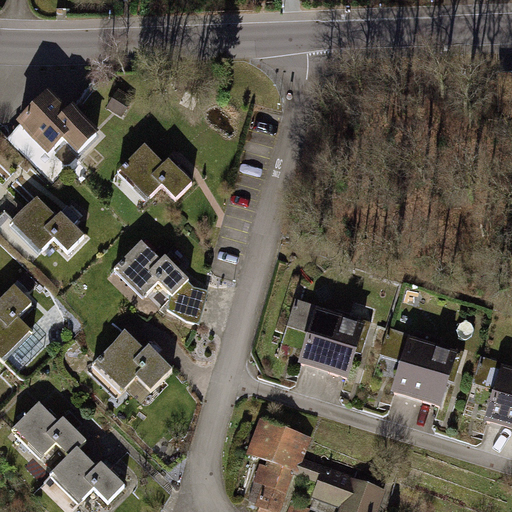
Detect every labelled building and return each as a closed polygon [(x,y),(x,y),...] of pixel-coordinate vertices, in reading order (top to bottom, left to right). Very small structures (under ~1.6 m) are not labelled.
[(511,75),(498,76),(499,112),(511,111),(511,75)] [(48,97),(20,126),(50,154),(64,140),(79,154),(97,136),(72,112),(68,117),(48,97)] [(146,149),(119,176),(147,204),(162,189),(177,204),(193,187),(170,164),(165,168),(146,149)] [(38,201),(11,228),(39,256),(54,241),(68,255),(85,239),(62,216),(57,220),(38,201)] [(142,244),(117,269),(147,298),(160,285),(171,298),(168,311),(188,323),(196,325),(204,291),(195,288),(166,259),(162,263),(142,244)] [(0,359),(4,364),(32,335),(18,321),(32,307),(15,290),(0,304),(0,359)] [(369,324),(292,300),(283,328),(305,335),(296,365),(343,380),(352,351),(360,353),(369,324)] [(462,352),(385,329),(376,356),(399,363),(389,393),(436,408),(445,379),(453,381),(462,352)] [(126,333),(96,364),(125,392),(137,379),(151,394),(173,371),(149,347),(145,352),(126,333)] [(511,367),(477,357),(469,384),(491,391),(481,422),(511,431),(511,367)] [(39,405),(13,432),(42,460),(57,445),(70,458),(51,478),(79,505),(94,490),(108,504),(124,487),(101,465),(97,469),(79,452),(87,443),(64,421),(60,425),(39,405)] [(281,511),(295,474),(300,459),(307,438),(262,422),(251,453),(274,461),(258,506),(273,511),(281,511)] [(355,479),(300,459),(295,474),(321,483),(311,508),(310,511),(375,511),(383,493),(354,483),(355,479)]
